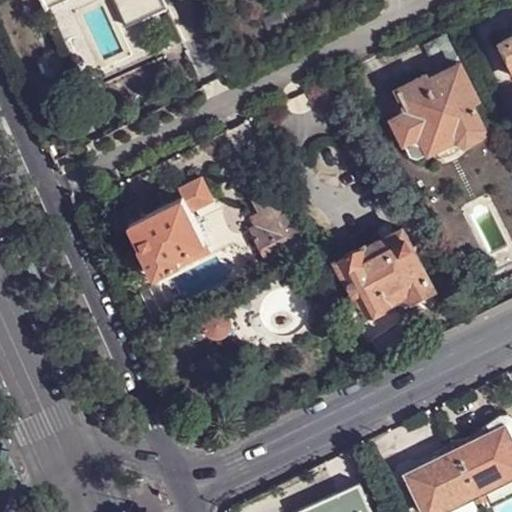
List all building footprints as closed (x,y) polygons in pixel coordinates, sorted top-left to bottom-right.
[(141,17),(133,0),(47,0),(50,5),(60,0),(116,0),(127,23),(141,17)] [(133,0),(141,17),(168,6),(165,0),(133,0)] [(159,52),(155,41),(131,51),(104,64),(82,14),(58,23),(86,85),(159,52)] [(397,116),(416,157),(461,135),(463,139),(469,141),(485,133),(488,127),(485,123),(487,122),(475,100),(481,97),(463,63),(431,78),(429,74),(401,87),(404,93),(398,100),(395,108),(397,116)] [(185,195),(131,220),(143,245),(141,249),(150,268),(154,268),(156,273),(179,262),(181,265),(212,249),(193,210),(215,199),(203,176),(181,187),(185,195)] [(301,238),(276,187),(256,197),(262,211),(253,215),(257,223),(251,226),(252,229),(244,233),(250,244),(258,240),(265,255),(301,238)] [(340,257),(368,312),(392,300),(391,297),(408,289),(413,298),(434,287),(411,243),(403,247),(396,233),(382,240),(377,239),(371,241),(367,247),(365,248),(364,246),(340,257)] [(511,434),(511,433),(511,414),(510,413),(508,412),(502,413),(496,416),(462,438),(460,439),(452,439),(456,447),(461,444),(506,422),(511,434)] [(412,483),(425,511),(428,511),(442,506),(444,510),(473,497),(478,493),(483,502),(487,500),(483,491),(485,491),(511,476),(511,472),(511,434),(506,422),(461,444),(456,447),(406,471),(412,483)] [(456,447),(452,439),(446,446),(437,451),(403,462),(399,464),(397,467),(396,471),(396,476),(400,482),(403,484),(407,485),(412,483),(406,471),(456,447)] [(301,511),(373,511),(360,482),(300,509),(301,511)]
